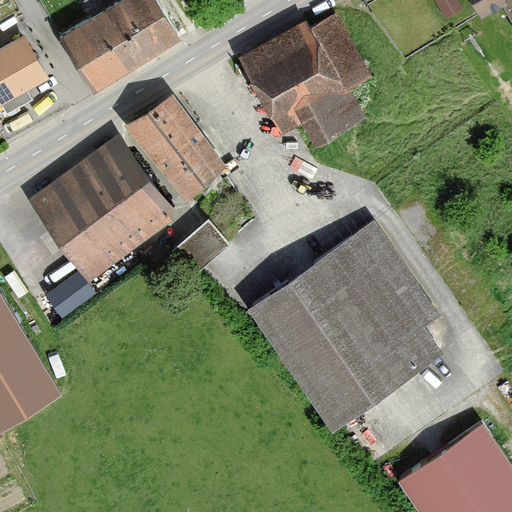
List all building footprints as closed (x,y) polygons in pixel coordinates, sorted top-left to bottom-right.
[(187,36),(163,0),(122,0),(62,38),(97,93),(187,36)] [(458,0),(437,0),(446,16),(462,8),(458,0)] [(511,0),(478,0),(487,15),(506,5),(511,16),(511,0)] [(376,72),(337,7),(248,59),(290,129),(312,116),(327,142),(371,116),(353,86),(376,72)] [(24,37),(0,49),(0,105),(48,80),(24,37)] [(176,88),(32,197),(92,277),(237,169),(176,88)] [(212,216),(182,242),(202,267),(233,241),(212,216)] [(444,311),(379,218),(255,304),(340,425),(449,349),(430,321),(444,311)] [(0,285),(0,432),(65,393),(0,285)] [(511,511),(511,454),(489,421),(405,478),(428,511),(511,511)]
